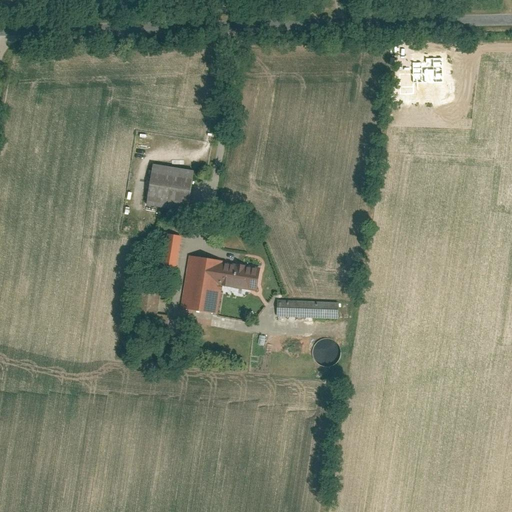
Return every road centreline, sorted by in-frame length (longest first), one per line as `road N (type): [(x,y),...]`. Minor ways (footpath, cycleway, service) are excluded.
road 1 (unclassified): [(241,26),(511,20)]
road 2 (unclassified): [(0,30),(241,26)]
road 3 (unclassified): [(212,184),(241,26)]
